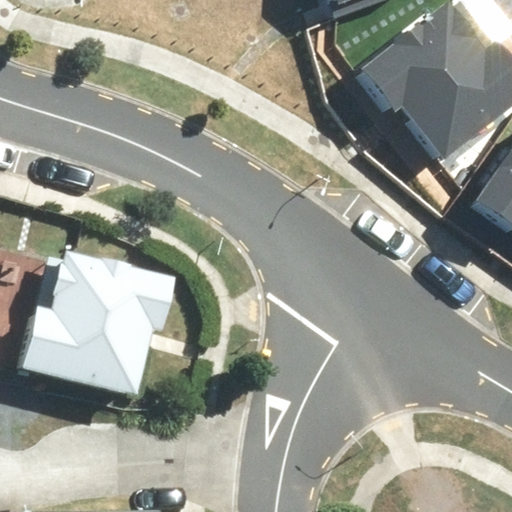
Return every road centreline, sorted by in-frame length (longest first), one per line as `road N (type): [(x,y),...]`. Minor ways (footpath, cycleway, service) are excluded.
road 1 (residential): [(0,100),(201,173),(269,221),(352,297)]
road 2 (residential): [(293,463),(0,470)]
road 3 (residential): [(352,297),(511,396)]
road 4 (residential): [(293,463),(316,377),(352,297)]
